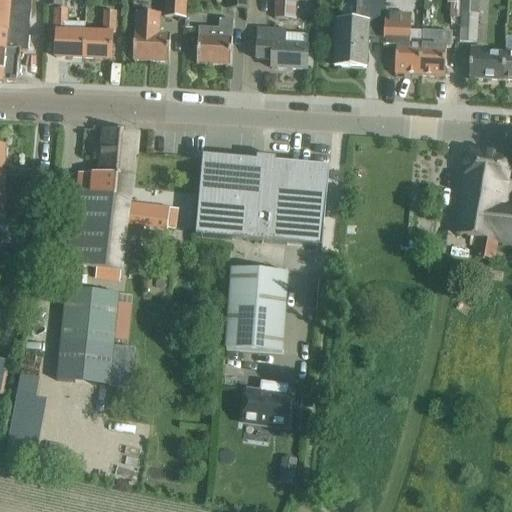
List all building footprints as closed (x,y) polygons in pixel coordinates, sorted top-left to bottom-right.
[(0,0),(0,83),(4,84),(4,83),(17,83),(19,60),(34,61),(37,29),(30,28),(32,0),(0,0)] [(165,0),(164,18),(186,19),(187,0),(165,0)] [(228,0),(228,9),(248,9),(248,0),(228,0)] [(276,0),(275,19),(295,20),(295,0),(276,0)] [(336,47),(335,67),(367,68),(368,48),(369,39),(369,23),(370,19),(386,20),(387,15),(387,0),(357,0),(356,22),(337,21),(336,47)] [(462,0),(460,42),(476,43),(478,0),(462,0)] [(450,19),(453,19),(453,26),(451,26),(451,40),(459,40),(461,1),(451,1),(450,19)] [(305,5),(305,16),(314,16),(315,5),(305,5)] [(56,15),(55,35),(58,35),(56,58),(85,60),(86,34),(86,24),(68,24),(68,12),(56,11),(56,15)] [(86,34),(85,60),(112,61),(113,36),(116,36),(117,14),(105,13),(104,35),(86,34)] [(135,41),(133,61),(169,63),(171,43),(171,37),(158,36),(159,31),(159,15),(136,14),(135,29),(135,41)] [(412,16),(387,15),(386,20),(387,24),(386,44),(397,45),(395,76),(420,77),(422,46),(424,32),(411,32),(412,16)] [(197,65),(231,67),(234,21),(220,20),(220,30),(199,29),(197,65)] [(259,29),(257,60),(272,61),(272,69),(307,71),(309,48),(285,46),(286,31),(259,29)] [(420,77),(445,78),(447,34),(434,34),(433,47),(422,46),(420,77)] [(485,48),(471,47),(470,80),(504,82),(505,53),(485,52),(485,48)] [(105,132),(102,160),(115,161),(115,157),(134,158),(134,157),(136,157),(138,135),(105,132)] [(475,258),(495,261),(498,241),(511,243),(511,210),(504,209),(511,159),(470,151),(456,234),(478,238),(475,258)] [(75,231),(70,267),(97,270),(96,280),(120,283),(121,272),(122,273),(127,227),(155,230),(167,232),(167,229),(177,230),(179,211),(157,208),(129,205),(134,158),(115,157),(115,161),(102,160),(100,176),(80,174),(79,194),(75,231)] [(205,157),(197,236),(324,249),(332,168),(302,165),(278,163),(278,160),(260,159),(259,162),(256,161),(205,157)] [(31,186),(26,233),(45,235),(50,188),(31,186)] [(151,267),(150,269),(151,271),(151,273),(152,275),(153,276),(154,277),(156,278),(158,279),(161,279),(163,278),(165,278),(166,276),(167,275),(168,274),(169,272),(169,270),(169,268),(168,266),(167,264),(165,262),(164,261),(162,261),(160,260),(158,260),(156,261),(155,262),(153,263),(152,265),(151,267)] [(231,270),(226,350),(282,354),(289,274),(231,270)] [(492,278),(502,281),(504,273),(493,271),(492,278)] [(25,276),(25,279),(27,282),(31,282),(34,280),(34,276),(31,273),(27,273),(25,276)] [(67,290),(59,385),(111,390),(111,389),(115,348),(120,295),(67,290)] [(4,349),(0,348),(0,395),(1,396),(8,363),(2,362),(4,349)] [(21,376),(6,455),(29,461),(44,381),(21,376)] [(246,390),(242,424),(244,425),(285,431),(287,431),(291,398),(287,398),(289,385),(261,382),(260,392),(246,390)] [(285,459),(284,480),(298,481),(299,459),(285,459)]
